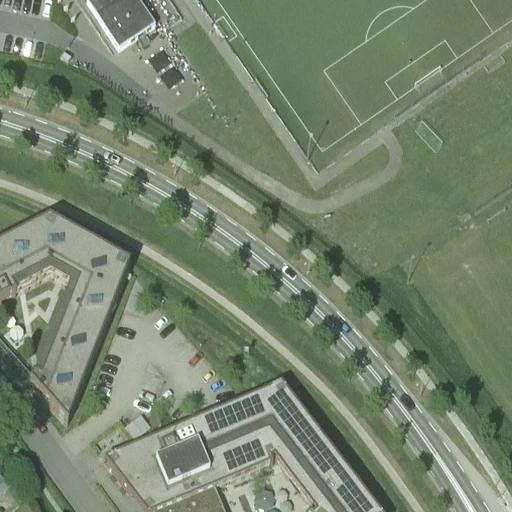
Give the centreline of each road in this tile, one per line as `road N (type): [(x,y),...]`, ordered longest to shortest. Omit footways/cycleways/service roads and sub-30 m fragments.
road 1 (primary): [(435,455),(341,336),(244,249),(142,182),(0,122)]
road 2 (unclassified): [(0,394),(88,511)]
